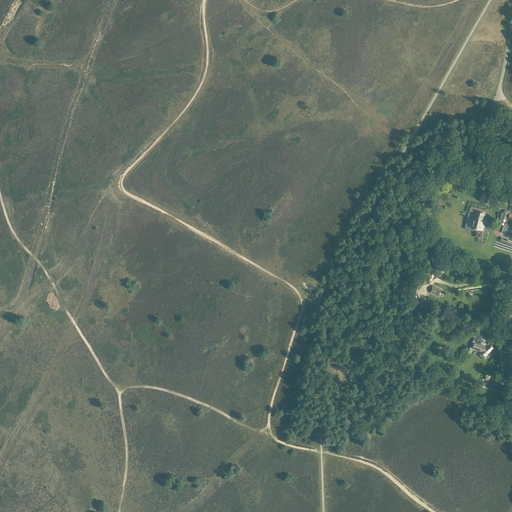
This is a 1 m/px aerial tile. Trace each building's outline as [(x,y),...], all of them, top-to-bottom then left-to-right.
[(485,222),(483,221),(485,214),(476,212),(475,215),(469,213),(465,229),(477,232),(478,229),(483,231),(485,222)] [(511,227),(504,225),(502,233),(511,236),(511,227)] [(445,261),(459,267),(461,261),(447,256),(445,261)] [(442,290),(436,287),(433,286),(430,293),(439,297),(442,290)] [(489,344),(488,344),(484,340),(482,339),(481,340),(474,337),(470,347),(472,348),(478,351),(482,352),(484,351),(488,355),(490,356),(494,352),(492,351),(494,349),(489,344)] [(502,392),(504,386),(503,386),(504,380),(495,377),(493,383),(494,384),(493,385),(487,383),(486,386),(497,390),(498,391),(499,391),(499,392),(500,392),(501,391),(502,392)]
